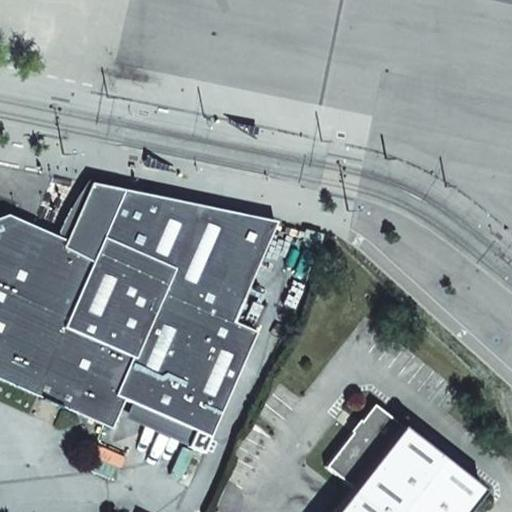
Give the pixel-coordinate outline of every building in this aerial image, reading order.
[(228,121),(253,137),(256,127),(228,121)] [(147,155),(144,165),(171,170),(147,155)] [(65,401),(105,419),(115,396),(130,402),(192,430),(186,446),(201,452),(254,331),(230,321),(274,221),(88,184),(60,247),(5,223),(0,224),(0,373),(40,391),(47,388),(62,394),(65,401)] [(301,238),(320,242),(322,231),(304,227),(301,238)] [(192,430),(130,402),(123,418),(186,446),(192,430)] [(351,488),(331,511),(464,511),(481,491),(373,405),(324,467),(351,488)]
